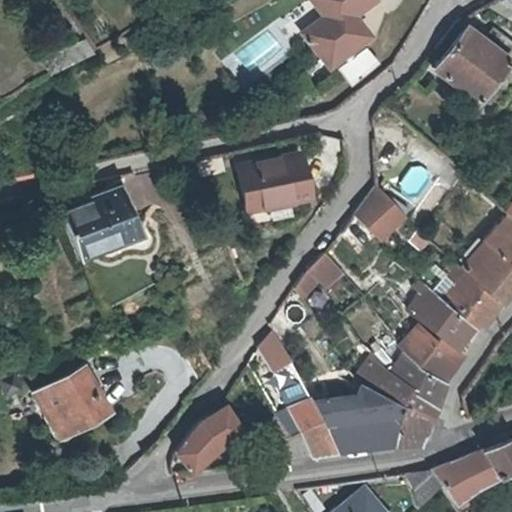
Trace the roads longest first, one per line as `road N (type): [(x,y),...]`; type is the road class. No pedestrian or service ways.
road 1 (residential): [(355,110),(356,179),(148,468),(139,494)]
road 2 (residential): [(0,193),(355,110)]
road 3 (residential): [(447,432),(358,472),(139,494)]
road 4 (residential): [(447,432),(443,391),(511,302)]
road 5 (residential): [(448,2),(355,110)]
